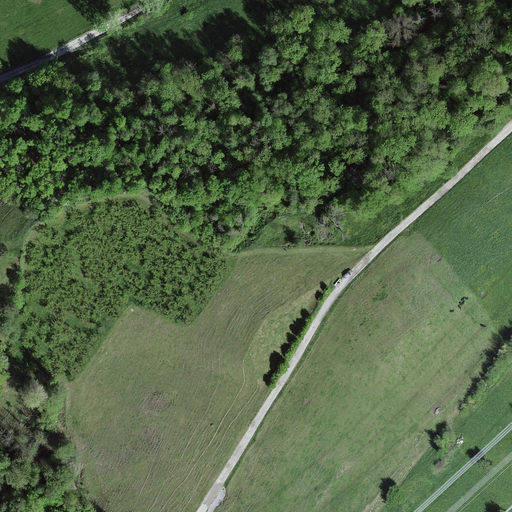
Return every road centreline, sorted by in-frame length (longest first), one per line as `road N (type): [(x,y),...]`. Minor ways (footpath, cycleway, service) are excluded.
road 1 (track): [(511,122),(325,303),(200,511)]
road 2 (track): [(150,0),(0,84)]
